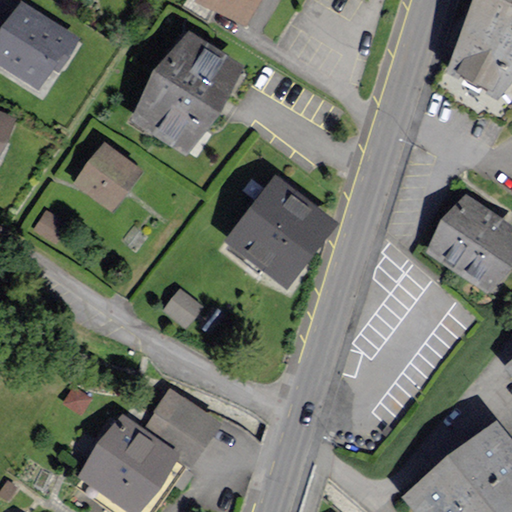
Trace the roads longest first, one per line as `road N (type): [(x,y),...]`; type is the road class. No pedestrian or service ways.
road 1 (tertiary): [(300,420),(431,0)]
road 2 (residential): [(0,235),(144,336),(300,420)]
